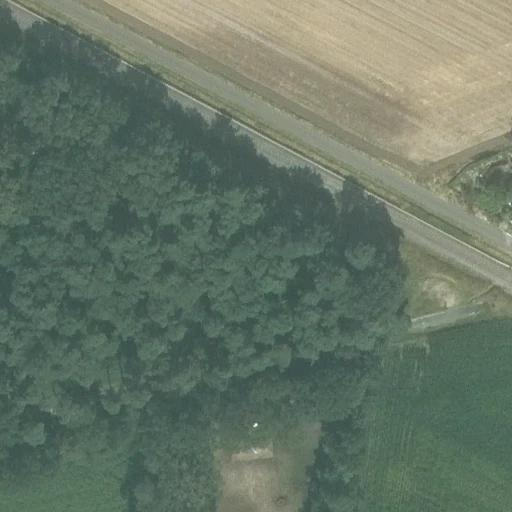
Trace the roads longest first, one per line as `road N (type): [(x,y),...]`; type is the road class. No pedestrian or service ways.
road 1 (residential): [(511,242),(68,0)]
road 2 (residential): [(0,418),(447,315)]
